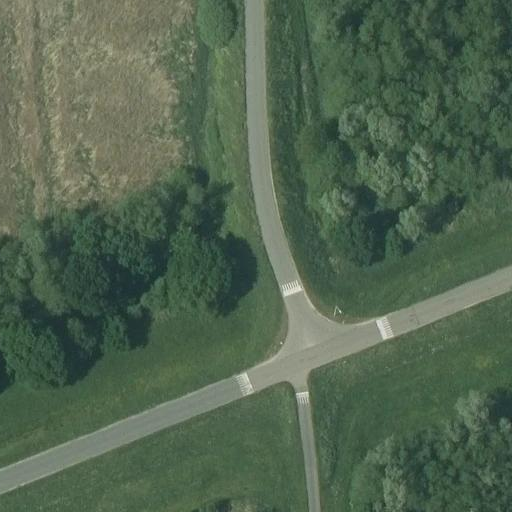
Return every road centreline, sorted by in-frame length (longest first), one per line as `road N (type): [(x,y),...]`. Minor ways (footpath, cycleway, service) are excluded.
road 1 (tertiary): [(300,359),(294,297),(262,188),(255,0)]
road 2 (tertiary): [(0,484),(300,359)]
road 3 (tertiary): [(300,359),(511,276)]
road 4 (unclassified): [(312,511),(300,359)]
